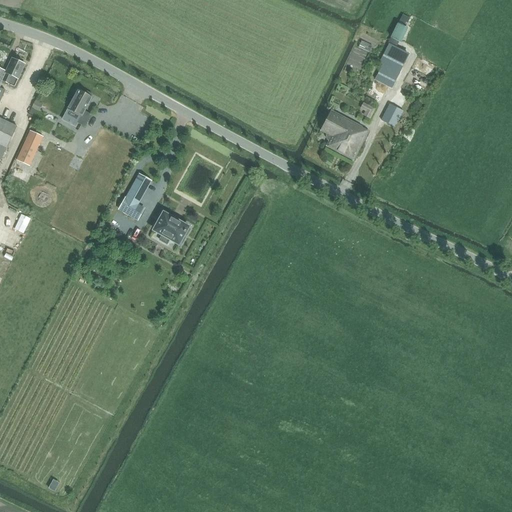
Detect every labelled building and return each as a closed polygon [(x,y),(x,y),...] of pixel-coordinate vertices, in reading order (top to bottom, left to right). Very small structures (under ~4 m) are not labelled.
[(398,24),(406,28),(410,19),(402,15),(398,24)] [(406,28),(398,24),(397,24),(390,38),(401,43),(402,42),(408,29),(406,28)] [(350,57),(362,61),(368,44),(359,41),(357,47),(354,46),(350,57)] [(386,62),(376,81),(390,90),(401,70),(399,69),(407,53),(401,50),(401,49),(390,43),(382,60),(386,62)] [(12,60),(1,83),(13,89),(15,88),(18,81),(18,80),(17,79),(23,65),(12,60)] [(0,161),(16,127),(0,119),(0,101),(4,92),(0,89),(0,161)] [(67,110),(62,120),(75,127),(77,124),(84,128),(91,116),(84,112),(91,98),(90,98),(91,95),(83,91),(82,93),(77,91),(67,109),(67,110)] [(35,102),(32,109),(39,112),(42,105),(35,102)] [(397,129),(405,112),(400,109),(400,110),(388,104),(380,120),(397,129)] [(342,117),(335,113),(331,112),(321,131),(326,134),(326,135),(325,137),(326,138),(326,140),(327,141),(329,141),(326,147),(353,161),(369,131),(341,118),(342,117)] [(138,123),(136,127),(143,131),(146,127),(138,123)] [(30,131),(17,160),(30,166),(44,137),(30,131)] [(75,143),(76,135),(68,134),(67,142),(75,143)] [(29,177),(15,170),(12,176),(26,182),(29,177)] [(146,186),(149,180),(139,174),(135,181),(126,198),(136,204),(146,186)] [(130,213),(140,218),(144,211),(135,206),(136,204),(126,198),(121,207),(130,213)] [(165,215),(163,214),(159,222),(156,221),(153,227),(155,228),(154,230),(178,244),(179,242),(182,243),(185,237),(183,236),(188,227),(186,226),(187,225),(181,222),(180,223),(178,222),(179,220),(178,220),(177,222),(174,220),(175,218),(174,217),(173,219),(171,218),(172,217),(166,213),(165,215)] [(24,214),(20,222),(26,225),(30,218),(24,214)]
